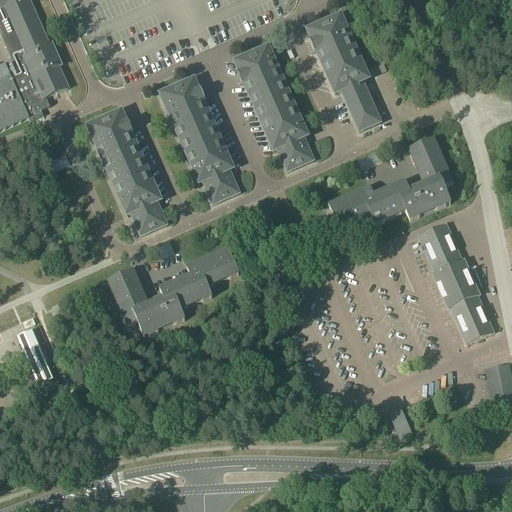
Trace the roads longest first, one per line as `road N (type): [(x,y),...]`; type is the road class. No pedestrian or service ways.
road 1 (tertiary): [(448,472),(202,467),(100,483),(21,511)]
road 2 (tertiary): [(31,511),(134,494),(448,472)]
